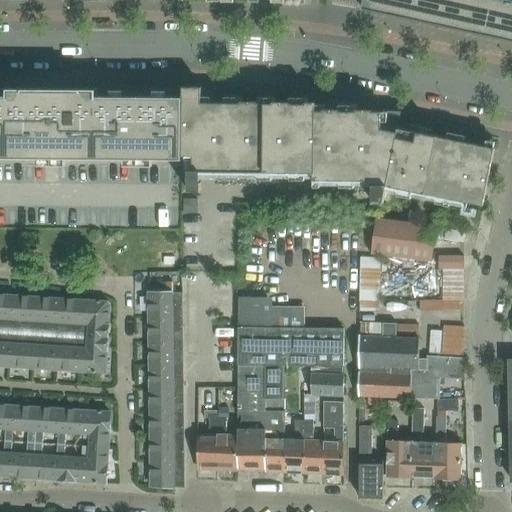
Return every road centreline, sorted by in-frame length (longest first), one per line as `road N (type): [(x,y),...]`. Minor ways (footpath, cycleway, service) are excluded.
road 1 (secondary): [(0,46),(210,45),(334,58)]
road 2 (residential): [(485,511),(487,313),(511,196)]
road 3 (residential): [(122,498),(120,294)]
road 4 (secondary): [(334,58),(511,96)]
road 5 (residential): [(199,500),(341,502),(359,511)]
road 6 (residential): [(0,497),(122,498)]
